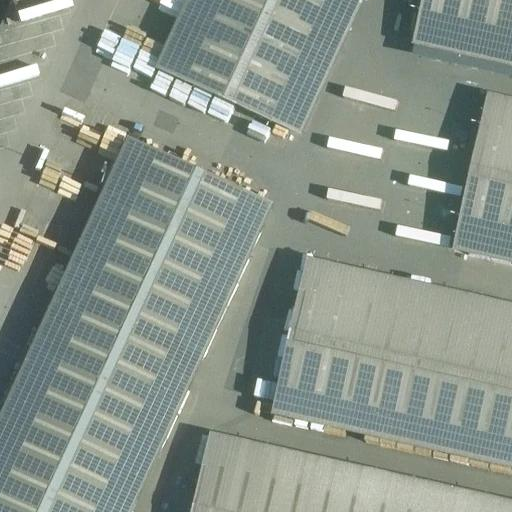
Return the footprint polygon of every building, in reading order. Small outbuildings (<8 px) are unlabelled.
[(191,0),(158,73),(186,87),(302,140),(366,0),(191,0)] [(511,0),(424,0),(413,48),(511,70),(511,0)] [(511,103),(488,99),(453,253),(511,266),(511,103)] [(0,415),(0,511),(130,511),(271,208),(126,142),(0,415)] [(511,308),(308,262),(301,294),(301,295),(273,418),(511,471),(511,308)] [(511,511),(511,505),(211,438),(194,511),(511,511)]
